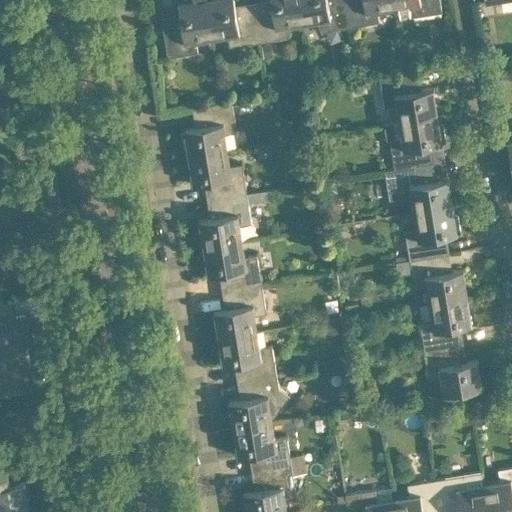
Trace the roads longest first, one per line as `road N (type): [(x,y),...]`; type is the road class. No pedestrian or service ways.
road 1 (residential): [(147,511),(62,0)]
road 2 (residential): [(214,511),(133,0)]
road 3 (residential): [(68,419),(76,396),(27,66),(0,47)]
road 4 (residential): [(462,0),(497,224)]
